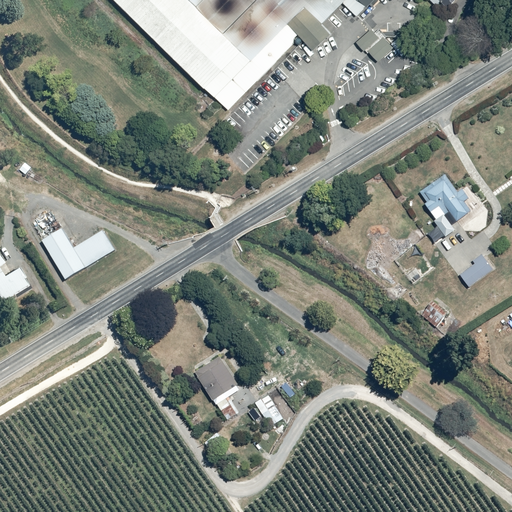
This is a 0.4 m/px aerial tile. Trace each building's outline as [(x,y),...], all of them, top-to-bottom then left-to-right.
[(114,0),(222,105),(292,34),(305,46),(324,27),(316,19),(334,0),(337,0),(349,12),(360,0),(114,0)] [(457,0),(430,0),(444,12),(457,0)] [(407,28),(391,42),(402,56),(419,42),(407,28)] [(367,50),(379,39),(371,30),(356,43),(365,52),(367,50)] [(379,39),(367,50),(377,62),(393,48),(382,36),(379,39)] [(453,225),(458,221),(472,212),(465,202),(470,199),(463,189),(459,193),(446,175),(421,192),(428,203),(426,204),(437,220),(435,221),(447,237),(456,230),(453,225)] [(65,229),(45,240),(68,282),(117,251),(105,231),(76,248),(65,229)] [(0,299),(3,305),(31,288),(20,268),(6,277),(1,267),(6,264),(1,254),(0,253),(0,299)] [(493,270),(482,255),(474,261),(476,264),(461,275),(470,287),(493,270)] [(463,323),(457,317),(451,323),(457,329),(463,323)] [(221,356),(196,372),(227,421),(240,414),(228,394),(240,386),(221,356)] [(268,395),(255,403),(271,427),(284,419),(268,395)]
